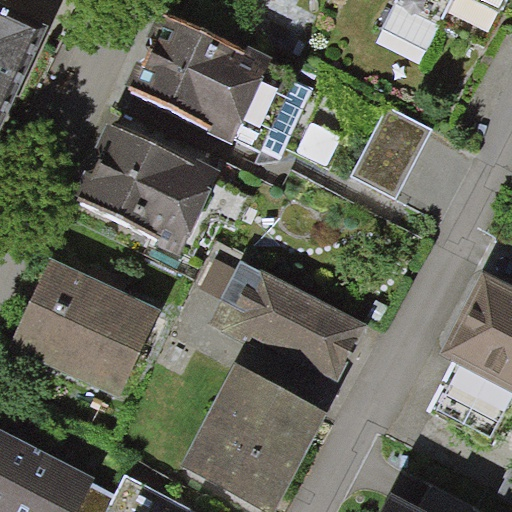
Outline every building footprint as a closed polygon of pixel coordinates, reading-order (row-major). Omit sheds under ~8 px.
[(398,0),(396,6),(440,26),(453,0),(398,0)] [(0,8),(0,135),(49,31),(0,8)] [(122,102),(231,149),(265,71),(155,24),(122,102)] [(395,203),(434,132),(391,109),(352,181),(395,203)] [(68,212),(184,261),(218,180),(102,132),(68,212)] [(9,349),(117,401),(158,316),(50,264),(9,349)] [(329,390),(359,328),(244,272),(213,334),(329,390)] [(511,401),(511,298),(480,283),(443,357),(453,362),(430,407),(493,439),(511,401)] [(172,482),(232,511),(275,511),(316,430),(222,383),(172,482)] [(0,511),(78,511),(97,476),(0,428),(0,511)]
